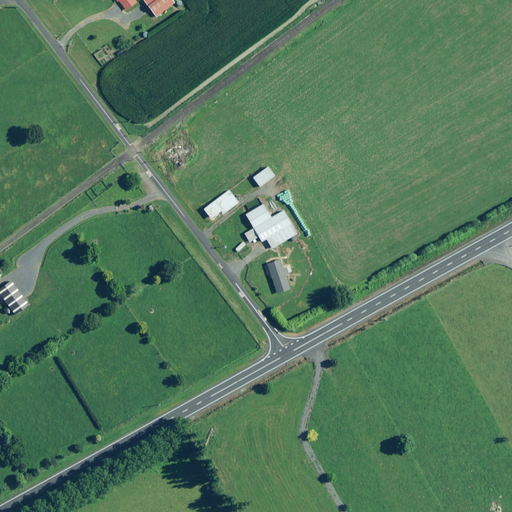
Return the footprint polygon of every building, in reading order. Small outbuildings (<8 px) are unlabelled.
[(116,0),(118,2),(119,1),(126,11),(137,3),(135,0),(116,0)] [(175,3),(172,0),(145,0),(144,1),(157,17),(175,3)] [(275,176),(268,167),(253,178),(260,187),(275,176)] [(239,203),(229,190),(204,209),(214,222),(239,203)] [(272,218),(264,204),(246,215),(254,228),(245,234),(250,242),(259,237),(262,242),(267,239),(272,249),(298,233),(284,210),(272,218)] [(286,265),(282,266),(280,260),(267,264),(277,294),(290,289),(286,276),(289,275),(286,265)]
